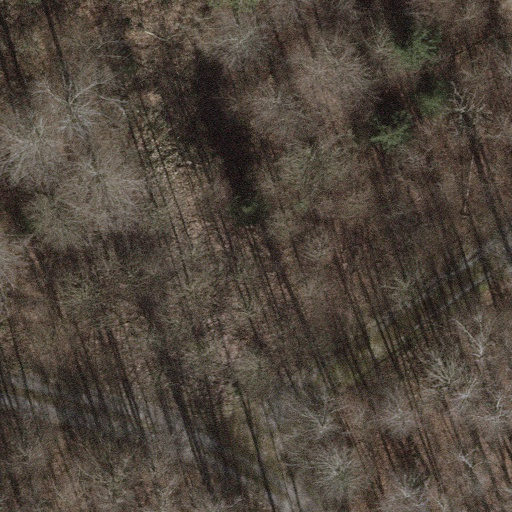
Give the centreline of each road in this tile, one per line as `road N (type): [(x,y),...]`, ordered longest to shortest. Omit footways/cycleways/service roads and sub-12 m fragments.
road 1 (track): [(219,454),(511,245)]
road 2 (track): [(0,388),(184,439),(249,470),(305,511)]
